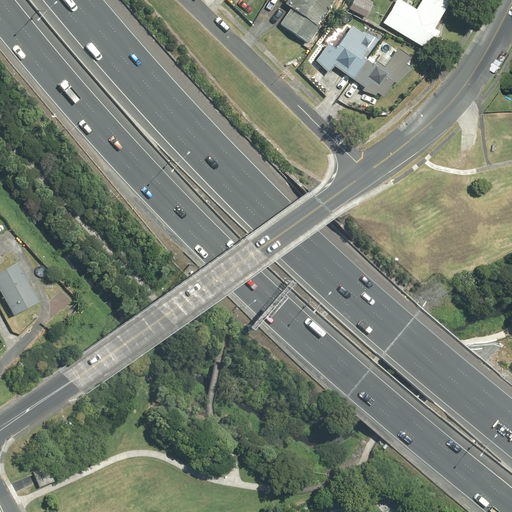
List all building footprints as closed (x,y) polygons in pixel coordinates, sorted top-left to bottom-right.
[(281,22),(308,40),(335,0),(287,0),(286,2),(292,6),(281,22)] [(371,3),(365,0),(347,0),(344,7),(363,18),(367,10),(371,3)] [(403,0),(396,0),(384,22),(435,52),(446,33),(435,27),(450,0),(421,0),(417,8),(403,0)] [(377,6),(367,10),(373,22),(383,18),(377,6)] [(328,42),(316,59),(329,72),(333,64),(352,77),(367,57),(363,54),(367,48),(369,50),(378,37),(363,29),(362,31),(353,24),(336,47),(328,42)] [(411,55),(398,46),(393,54),(385,48),(375,63),(367,58),(353,78),(364,86),(362,89),(375,93),(377,91),(383,95),(394,80),(396,82),(412,66),(406,62),(411,55)] [(18,261),(0,270),(0,289),(13,314),(39,300),(18,261)] [(43,466),(30,471),(37,487),(50,482),(43,466)]
